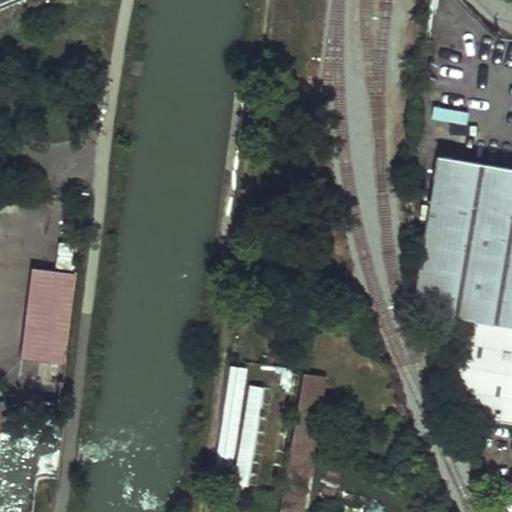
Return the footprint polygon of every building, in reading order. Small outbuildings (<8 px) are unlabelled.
[(511,166),(442,154),(419,280),(415,304),(422,305),(468,313),(459,363),(481,414),(511,419),(511,166)] [(63,364),(77,271),(32,265),(18,357),(63,364)] [(34,387),(61,389),(62,362),(23,360),(23,372),(35,372),(34,387)] [(303,511),(327,372),(308,368),(283,511),(303,511)] [(0,409),(8,404),(0,392),(0,409)]
